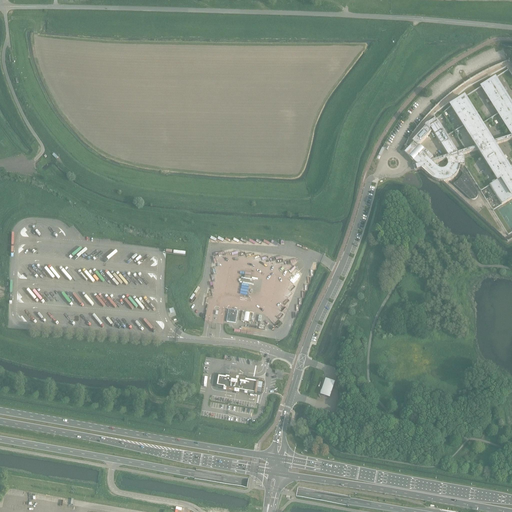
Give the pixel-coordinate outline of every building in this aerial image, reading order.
[(413,142),(414,143),(408,150),(413,154),(410,158),(409,158),(410,158),(420,147),(421,147),(420,147),(418,149),(417,148),(433,131),(448,156),(431,162),(430,161),(433,158),(424,149),(424,150),(413,161),(415,163),(413,165),(418,170),(421,169),(422,170),(431,178),(432,179),(433,179),(434,180),(435,180),(436,181),(437,181),(438,182),(439,182),(440,182),(442,182),(443,182),(445,182),(446,182),(447,181),(449,181),(450,180),(451,180),(452,179),(454,178),(455,177),(455,176),(456,176),(457,175),(457,174),(458,173),(458,172),(459,171),(459,170),(461,171),(463,174),(463,175),(462,176),(461,178),(460,179),(459,180),(458,181),(457,182),(456,183),(455,183),(454,184),(453,184),(469,198),(470,199),(471,199),(472,199),(473,199),(474,199),(475,199),(475,198),(476,198),(476,197),(477,196),(477,195),(477,194),(477,193),(477,192),(477,191),(476,191),(461,166),(465,166),(465,165),(465,164),(465,162),(465,161),(464,159),(464,158),(464,157),(463,156),(463,155),(478,150),(498,181),(490,186),(502,205),(511,198),(511,195),(511,196),(511,195),(511,172),(494,145),(511,139),(511,104),(495,79),(482,87),(511,135),(511,136),(493,142),(465,98),(451,107),(477,147),(457,154),(436,121),(434,117),(436,121),(429,125),(428,124),(426,125),(425,126),(426,127),(413,142)] [(229,310),(227,322),(235,323),(237,311),(229,310)] [(244,321),(248,322),(251,323),(251,320),(252,317),(252,314),(249,313),(245,313),(242,312),(242,315),(241,318),(241,321),(244,321)] [(219,376),(217,386),(224,387),(224,389),(226,389),(226,388),(227,389),(234,390),(234,391),(241,392),(242,392),(242,391),(247,392),(255,393),(257,380),(236,377),(236,378),(226,376),(226,377),(219,376)] [(326,379),(321,395),(327,397),(330,398),(335,382),(331,381),(326,379)]
